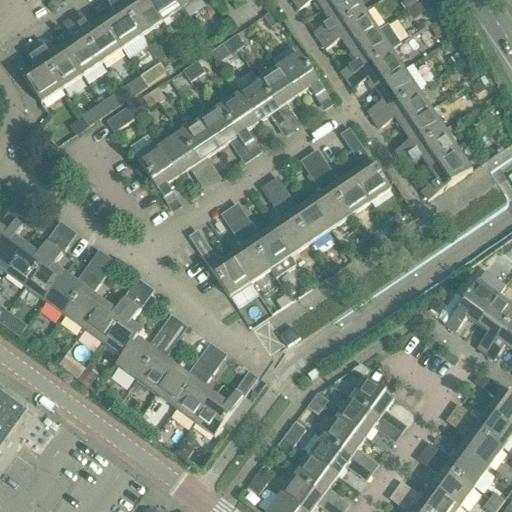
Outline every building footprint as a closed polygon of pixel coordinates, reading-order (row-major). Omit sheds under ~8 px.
[(141,40),(113,0),(103,0),(114,16),(101,25),(121,53),(125,60),(145,46),(141,40)] [(161,26),(143,0),(137,0),(131,5),(127,0),(113,0),(141,40),(161,26)] [(180,13),(171,0),(143,0),(161,26),(180,13)] [(171,0),(180,13),(200,0),(171,0)] [(322,13),(341,0),(298,0),(293,4),(298,12),(314,1),(322,13)] [(354,0),(341,0),(322,13),(329,24),(313,35),(320,44),(364,14),(354,0)] [(413,0),(407,0),(399,6),(405,15),(407,13),(418,6),(413,0)] [(418,6),(407,13),(413,21),(428,11),(422,3),(418,6)] [(364,14),(320,44),(325,52),(341,41),(348,53),(377,33),(364,14)] [(278,26),(271,15),(264,20),(271,31),(278,26)] [(121,53),(101,25),(91,31),(80,16),(71,22),(101,67),(121,53)] [(101,67),(71,22),(63,27),(74,43),(62,51),(81,79),(81,80),(101,67)] [(439,25),(431,31),(438,42),(446,36),(439,25)] [(346,83),(391,53),(390,53),(400,46),(387,26),(377,33),(348,53),(356,64),(340,74),(346,83)] [(235,37),(228,42),(236,53),(243,48),(235,37)] [(31,49),(62,93),(81,80),(81,79),(62,51),(51,58),(40,42),(31,49)] [(228,42),(220,48),(228,59),(236,53),(228,42)] [(62,93),(31,49),(23,54),(34,70),(22,78),(41,107),(62,93)] [(375,93),(404,73),(391,53),(346,83),(352,91),(367,81),(375,93)] [(454,58),(459,65),(463,62),(460,58),(458,55),(454,58)] [(278,71),(297,100),(309,92),(313,98),(323,92),(299,57),(278,71)] [(447,63),(452,70),(459,65),(454,58),(447,63)] [(196,64),(189,68),(196,80),(203,75),(196,64)] [(404,73),(375,93),(383,104),(367,114),(373,123),(417,93),(426,87),(412,67),(404,73)] [(189,68),(182,73),(189,84),(196,80),(189,68)] [(258,84),(281,120),(290,113),(286,107),(297,100),(278,71),(258,84)] [(237,98),(257,127),(269,119),(273,125),(281,120),(258,84),(237,98)] [(481,86),(473,92),(478,100),(486,94),(481,86)] [(126,91),(120,94),(128,106),(134,103),(126,91)] [(417,93),(373,123),(378,131),(394,121),(402,133),(431,112),(417,93)] [(154,102),(161,113),(169,108),(162,97),(154,102)] [(218,111),(242,146),(251,140),(246,134),(257,127),(237,98),(218,111)] [(161,113),(154,102),(147,107),(155,118),(161,113)] [(105,104),(100,107),(107,118),(112,115),(105,104)] [(242,146),(218,111),(198,125),(217,154),(229,145),(233,152),(242,146)] [(431,112),(402,133),(409,144),(394,154),(399,163),(444,133),(431,112)] [(118,142),(142,126),(135,115),(111,131),(118,142)] [(84,116),(79,120),(87,132),(92,128),(84,116)] [(217,154),(198,125),(178,138),(202,173),(211,167),(206,161),(217,154)] [(429,172),(458,153),(444,133),(399,163),(405,171),(421,161),(429,172)] [(158,151),(177,180),(189,172),(194,178),(202,173),(178,138),(159,151),(158,151)] [(177,180),(158,151),(159,151),(154,145),(134,159),(161,200),(171,194),(167,188),(177,180)] [(349,178),(369,207),(390,192),(360,147),(351,154),(361,170),(349,178)] [(458,153),(429,172),(436,183),(420,194),(427,204),(471,173),(458,153)] [(318,176),(349,220),(369,207),(349,178),(339,185),(328,169),(318,176)] [(349,220),(318,176),(311,181),(322,197),(310,205),(329,234),(349,220)] [(329,234),(310,205),(299,212),(288,196),(279,202),(309,246),(309,247),(329,234)] [(270,232),(290,261),(309,247),(309,246),(279,202),(271,208),(282,224),(271,231),(270,232)] [(0,244),(18,219),(9,213),(0,225),(0,244)] [(18,219),(0,244),(0,272),(5,277),(25,249),(26,248),(15,240),(26,225),(18,219)] [(270,274),(276,282),(295,269),(290,261),(270,232),(259,239),(249,223),(240,229),(270,274)] [(270,274),(240,229),(232,235),(242,251),(230,259),(250,287),(250,288),(270,274)] [(372,237),(364,242),(370,252),(379,246),(372,237)] [(25,291),(57,247),(48,241),(37,257),(26,248),(25,249),(5,277),(25,291)] [(45,305),(65,277),(54,269),(65,253),(57,247),(25,291),(45,305)] [(209,250),(200,257),(230,301),(250,288),(250,287),(230,259),(220,266),(209,250)] [(354,250),(344,256),(351,266),(360,259),(354,250)] [(65,277),(45,305),(64,319),(95,276),(87,270),(76,285),(65,277)] [(64,319),(84,334),(104,306),(92,297),(104,282),(95,276),(64,319)] [(467,320),(477,327),(497,299),(478,285),(446,328),(455,335),(467,320)] [(102,348),(134,304),(126,298),(115,313),(104,306),(84,334),(102,348)] [(485,356),(511,319),(511,309),(497,299),(477,327),(489,336),(477,351),(485,356)] [(447,310),(434,300),(427,309),(440,319),(447,310)] [(277,308),(280,313),(291,306),(287,301),(277,308)] [(142,310),(134,304),(102,348),(123,362),(127,356),(138,342),(143,334),(131,325),(142,310)] [(511,352),(511,319),(485,356),(494,363),(505,348),(511,352)] [(293,331),(288,334),(281,339),(288,350),(301,342),(293,331)] [(37,339),(27,332),(20,342),(30,349),(37,339)] [(149,350),(138,342),(127,356),(123,362),(117,370),(136,384),(168,341),(160,334),(149,350)] [(156,398),(176,370),(165,362),(176,346),(168,341),(136,384),(156,398)] [(175,412),(207,369),(199,363),(187,378),(176,370),(156,398),(175,412)] [(90,367),(84,376),(94,384),(100,375),(90,367)] [(368,373),(360,367),(352,372),(363,380),(368,373)] [(195,426),(215,398),(204,390),(215,375),(207,369),(175,412),(195,426)] [(316,372),(308,378),(311,382),(319,377),(316,372)] [(385,414),(393,402),(365,381),(350,402),(383,426),(384,427),(391,418),(385,414)] [(488,413),(511,430),(511,399),(497,388),(490,397),(496,401),(488,413)] [(215,398),(195,426),(215,441),(246,397),(237,391),(226,406),(215,398)] [(0,450),(27,413),(0,393),(0,450)] [(311,403),(322,411),(328,403),(317,396),(311,403)] [(336,421),(364,442),(373,430),(378,435),(384,427),(383,426),(350,402),(336,421)] [(322,411),(311,403),(306,410),(317,418),(322,411)] [(468,428),(502,452),(511,438),(511,430),(488,413),(480,423),(474,419),(468,428)] [(364,442),(336,421),(322,440),(356,465),(362,457),(356,452),(364,442)] [(282,441),(293,449),(305,433),(294,425),(282,441)] [(502,452),(468,428),(462,436),(467,440),(459,451),(488,472),(502,452)] [(356,465),(322,440),(308,460),(331,477),(336,480),(344,469),(354,476),(360,468),(356,465)] [(293,449),(282,441),(277,448),(288,456),(293,449)] [(439,467),(473,491),(488,472),(459,451),(451,462),(445,458),(439,467)] [(328,491),(336,480),(331,477),(308,460),(294,479),(327,503),(328,504),(334,495),(328,491)] [(473,491),(439,467),(433,475),(439,479),(431,490),(459,511),(473,491)] [(254,479),(265,487),(270,480),(259,472),(254,479)] [(265,487),(254,479),(249,487),(260,495),(265,487)] [(279,498),(297,511),(312,511),(316,508),(322,511),(328,504),(327,503),(294,479),(279,498)] [(411,505),(420,511),(458,511),(459,511),(431,490),(423,501),(417,497),(411,505)] [(489,502),(499,510),(505,503),(494,495),(489,502)] [(297,511),(279,498),(269,511),(297,511)] [(497,511),(499,510),(489,502),(483,509),(487,511),(497,511)]
